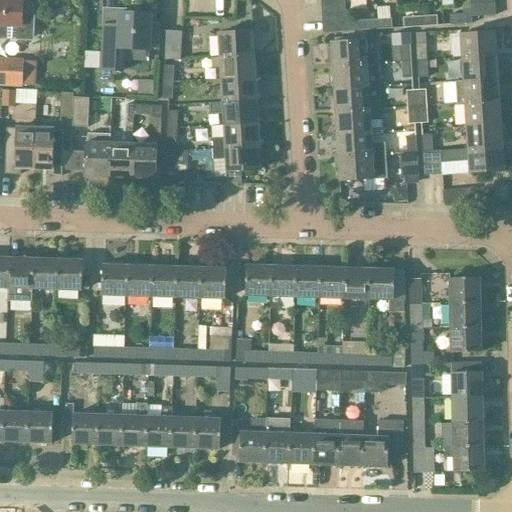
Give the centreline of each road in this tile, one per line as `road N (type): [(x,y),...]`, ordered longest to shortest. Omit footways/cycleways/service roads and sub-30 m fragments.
road 1 (residential): [(304,228),(0,218)]
road 2 (residential): [(511,511),(253,507)]
road 3 (residential): [(253,507),(0,496)]
road 4 (residential): [(304,228),(288,0)]
road 5 (residential): [(511,237),(304,228)]
